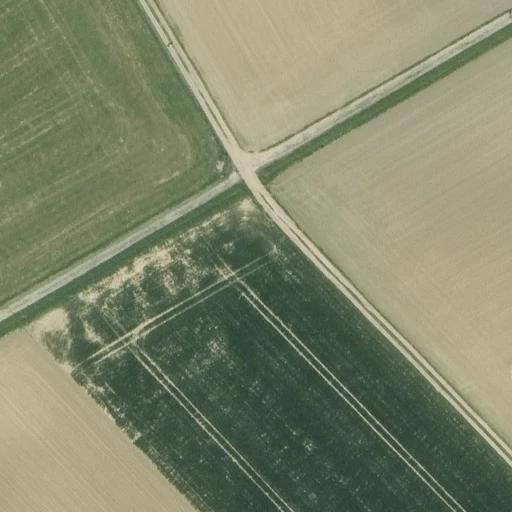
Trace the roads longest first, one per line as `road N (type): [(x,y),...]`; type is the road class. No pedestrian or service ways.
road 1 (track): [(139,0),(245,180),(511,462)]
road 2 (track): [(0,322),(511,24)]
